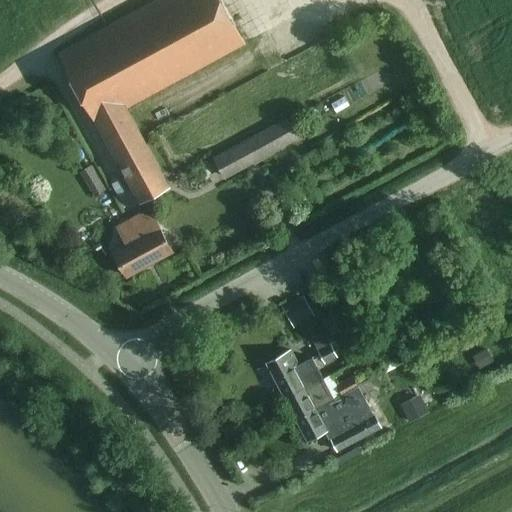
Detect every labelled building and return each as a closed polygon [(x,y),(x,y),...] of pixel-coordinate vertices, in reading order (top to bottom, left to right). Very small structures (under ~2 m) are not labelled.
[(126,107),(245,43),(221,0),(155,0),(58,53),(96,123),(97,123),(140,201),(168,186),(126,107)] [(225,177),(295,138),(286,120),(215,158),(225,177)] [(92,165),(81,171),(95,195),(106,189),(92,165)] [(113,250),(128,276),(172,252),(151,215),(138,222),(135,216),(118,225),(127,242),(113,250)] [(302,295),(284,305),(295,325),(313,315),(302,295)] [(334,341),(329,332),(312,341),(323,363),(336,356),(329,343),(334,341)] [(487,349),(473,356),(479,368),(493,361),(487,349)] [(286,352),(266,363),(274,377),(285,398),(323,378),(312,357),(294,367),(286,352)] [(353,377),(336,385),(341,395),(358,386),(353,377)] [(323,378),(285,398),(296,419),(325,403),(333,399),(323,378)] [(358,386),(341,395),(345,402),(362,393),(358,386)] [(325,403),(296,419),(307,440),(326,429),(329,435),(331,438),(359,423),(370,417),(376,429),(380,427),(362,393),(345,402),(341,395),(333,399),(325,403)] [(418,394),(400,404),(410,421),(428,412),(418,394)] [(370,417),(359,423),(366,435),(376,429),(370,417)] [(359,423),(331,438),(337,450),(366,435),(359,423)]
